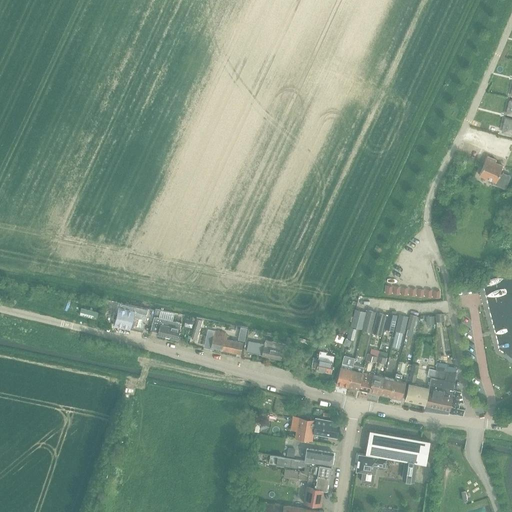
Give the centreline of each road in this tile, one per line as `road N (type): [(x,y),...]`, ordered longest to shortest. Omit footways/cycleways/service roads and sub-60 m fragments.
road 1 (unclassified): [(354,405),(0,309)]
road 2 (unclassified): [(476,423),(354,405)]
